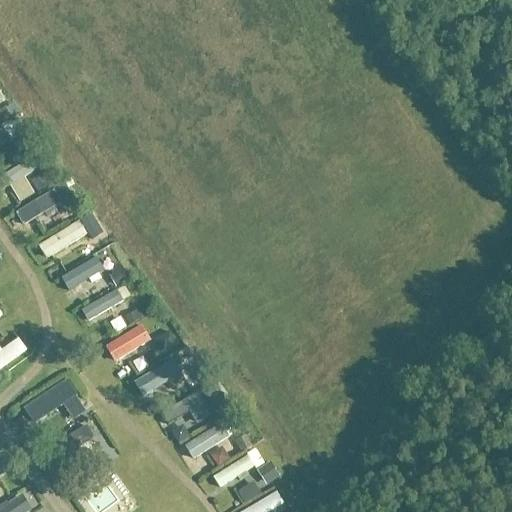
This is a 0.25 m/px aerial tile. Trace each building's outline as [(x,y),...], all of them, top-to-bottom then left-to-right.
[(0,187),(27,177),(21,162),(0,170),(0,187)] [(48,189),(17,205),(24,219),(55,203),(48,189)] [(65,276),(76,293),(106,273),(96,257),(65,276)] [(123,357),(154,347),(150,333),(119,344),(123,357)] [(0,370),(15,361),(0,338),(0,370)] [(164,390),(186,382),(179,365),(157,373),(164,390)] [(14,413),(10,419),(35,454),(93,417),(66,375),(14,413)] [(177,434),(211,414),(202,399),(168,418),(177,434)] [(189,451),(198,469),(247,443),(238,425),(189,451)] [(218,478),(228,498),(264,481),(254,461),(218,478)] [(98,511),(121,511),(129,508),(119,493),(95,507),(98,511)] [(290,511),(283,500),(263,511),(290,511)] [(5,511),(35,511),(31,502),(5,511)]
